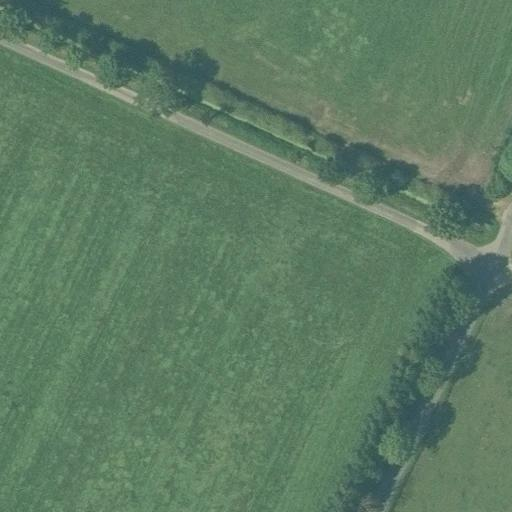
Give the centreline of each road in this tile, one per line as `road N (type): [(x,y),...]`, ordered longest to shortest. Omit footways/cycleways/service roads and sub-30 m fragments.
road 1 (unclassified): [(0,39),(499,265)]
road 2 (unclassified): [(379,511),(499,265)]
